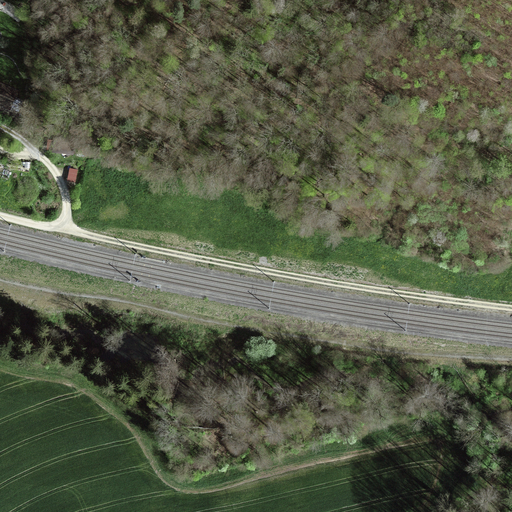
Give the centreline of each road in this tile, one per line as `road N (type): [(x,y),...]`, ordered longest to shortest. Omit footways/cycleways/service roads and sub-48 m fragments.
road 1 (track): [(0,277),(338,341),(511,357)]
road 2 (track): [(511,307),(274,272),(61,227)]
road 3 (track): [(61,227),(66,205),(58,177),(0,125)]
